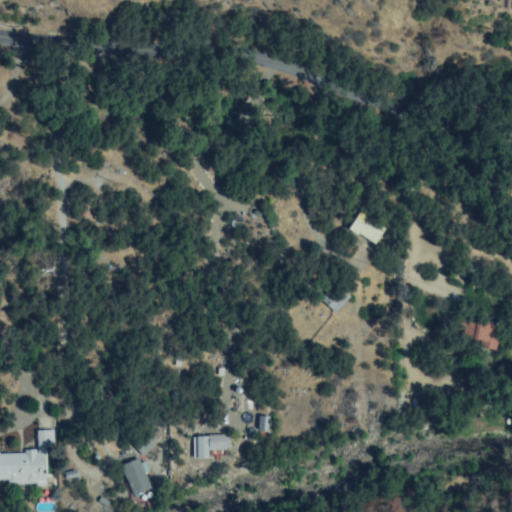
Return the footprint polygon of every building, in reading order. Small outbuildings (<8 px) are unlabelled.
[(511,0),(479,0),(480,8),(511,9),(511,0)] [(345,230),(362,204),(387,220),(371,246),(345,230)] [(324,303),(337,289),(347,298),(334,312),(324,303)] [(450,314),(501,327),(494,354),(443,342),(450,314)] [(256,416),(267,416),(267,431),(256,431),(256,416)] [(28,450),(28,453),(35,453),(35,448),(33,448),(32,430),(52,429),(52,447),(42,447),(42,453),(43,453),(44,488),(0,488),(0,453),(8,453),(8,450),(28,450)] [(129,444),(143,433),(152,444),(138,455),(129,444)] [(207,434),(224,434),(224,451),(207,451),(207,434)] [(189,438),(199,438),(198,460),(188,459),(189,438)] [(118,466),(134,459),(149,490),(132,498),(118,466)]
